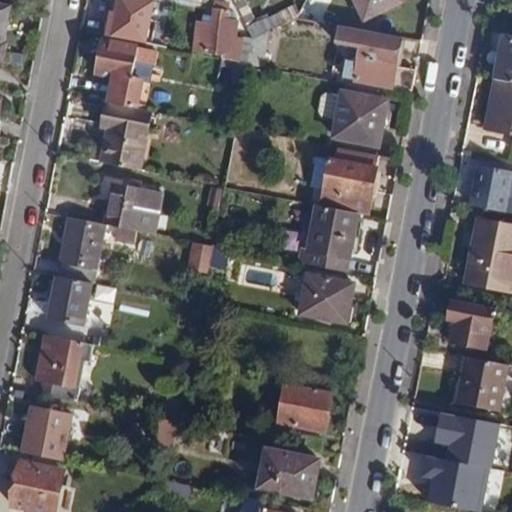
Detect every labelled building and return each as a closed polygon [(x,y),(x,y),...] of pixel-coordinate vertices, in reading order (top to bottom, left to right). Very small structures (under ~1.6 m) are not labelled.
[(246,0),(233,0),(254,40),(271,32),(275,30),(270,17),(257,23),(246,0)] [(402,1),(401,0),(355,0),(365,19),(402,1)] [(306,3),(301,13),(299,18),(320,22),(324,13),(306,3)] [(5,43),(11,8),(0,5),(0,60),(3,62),(7,43),(5,43)] [(296,5),(270,17),(275,30),(299,18),(301,13),(296,5)] [(226,55),(224,61),(235,64),(248,66),(254,40),(238,36),(239,23),(234,11),(213,8),(211,22),(198,20),(193,49),(226,55)] [(398,69),(403,39),(339,26),(335,45),(359,49),(357,61),(398,69)] [(145,31),(143,45),(157,48),(160,34),(145,31)] [(271,32),(254,40),(248,66),(264,69),(271,32)] [(511,83),(511,38),(503,37),(495,80),(511,83)] [(116,77),(111,104),(140,110),(146,78),(134,76),(136,62),(156,65),(159,53),(105,42),(99,74),(116,77)] [(411,94),(415,72),(398,69),(357,61),(356,67),(345,65),(343,74),(354,77),(354,83),(411,94)] [(233,83),(245,86),(248,66),(235,64),(233,83)] [(511,83),(495,80),(487,127),(511,131),(511,83)] [(379,145),(387,102),(344,94),(342,102),(328,99),(322,103),(320,115),(323,119),(339,123),(335,137),(379,145)] [(110,129),(103,164),(140,172),(152,113),(140,110),(111,104),(108,104),(104,128),(110,129)] [(371,200),(377,171),(331,162),(326,191),(371,200)] [(475,186),(471,206),(506,212),(511,178),(511,171),(479,165),(477,177),(468,175),(467,185),(475,186)] [(131,180),(130,187),(147,190),(148,184),(131,180)] [(117,185),(108,226),(118,228),(135,231),(140,209),(159,212),(162,193),(147,190),(130,187),(117,185)] [(359,214),(318,207),(307,265),(347,273),(359,214)] [(71,219),(60,277),(92,283),(93,284),(104,226),(71,219)] [(511,225),(480,220),(468,282),(511,290),(511,287),(511,225)] [(135,231),(118,228),(115,241),(135,244),(137,232),(135,231)] [(231,237),(216,234),(213,247),(228,250),(231,237)] [(207,270),(211,249),(196,246),(192,267),(207,270)] [(213,247),(210,266),(228,270),(231,250),(228,250),(213,247)] [(60,277),(53,276),(49,300),(55,301),(60,277)] [(347,323),(355,285),(310,276),(303,313),(347,323)] [(60,277),(55,301),(51,318),(83,325),(92,283),(60,277)] [(97,288),(97,302),(115,302),(116,289),(97,288)] [(486,348),(493,308),(452,299),(447,318),(455,320),(452,341),(486,348)] [(80,392),(87,343),(42,337),(35,386),(80,392)] [(511,365),(469,356),(459,403),(501,411),(511,365)] [(290,370),(287,385),(333,394),(336,379),(290,370)] [(333,394),(287,385),(280,423),(326,432),(333,394)] [(33,410),(24,453),(42,457),(64,462),(72,418),(33,410)] [(489,422),(464,417),(460,436),(486,440),(489,422)] [(194,427),(179,423),(179,428),(176,444),(190,447),(194,427)] [(160,441),(176,444),(179,428),(163,425),(160,441)] [(302,436),(300,448),(320,452),(323,440),(302,436)] [(474,460),(476,450),(428,440),(418,486),(467,496),(469,486),(481,489),(486,462),(474,460)] [(313,499),(320,461),(268,451),(262,489),(313,499)] [(64,462),(42,457),(41,465),(64,469),(76,472),(77,464),(64,462)] [(56,511),(64,469),(41,465),(24,461),(15,506),(32,509),(31,511),(56,511)] [(190,487),(168,483),(172,503),(187,506),(190,487)]
